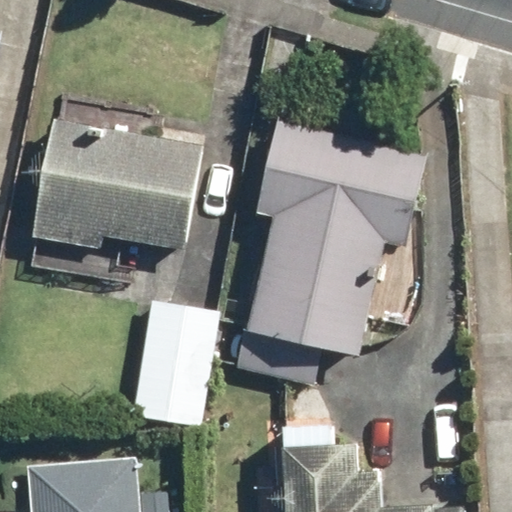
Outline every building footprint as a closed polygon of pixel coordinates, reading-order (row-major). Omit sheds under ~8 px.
[(107,234),(184,248),(203,143),(57,116),(35,233),(105,246),(107,234)] [(387,241),(408,246),(429,155),(286,122),(266,210),(279,213),(252,328),(361,353),(387,241)] [(134,412),(200,423),(219,308),(153,297),(134,412)] [(465,511),(465,499),(388,504),(386,468),(360,470),(358,440),(285,444),(289,511),(465,511)] [(141,511),(136,455),(27,464),(31,511),(141,511)]
